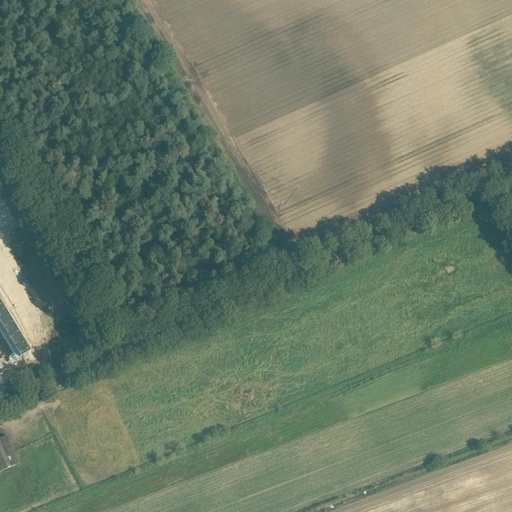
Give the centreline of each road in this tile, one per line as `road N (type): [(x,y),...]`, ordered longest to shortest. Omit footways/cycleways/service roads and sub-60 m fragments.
road 1 (track): [(0,402),(511,176)]
road 2 (track): [(291,275),(139,0)]
road 3 (track): [(0,150),(126,348)]
